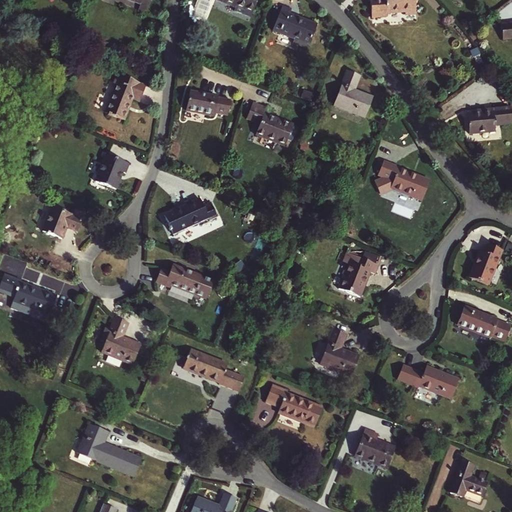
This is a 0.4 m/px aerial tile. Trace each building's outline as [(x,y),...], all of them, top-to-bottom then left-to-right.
[(146,14),(152,0),(130,0),(141,5),(139,10),(146,14)] [(217,0),(252,14),(257,0),(217,0)] [(416,13),(414,0),(370,0),(372,17),(388,15),(388,13),(406,12),(406,14),(416,13)] [(292,10),(283,7),(273,31),(295,40),(293,44),(307,49),(308,45),(310,46),(318,26),(290,15),(292,10)] [(511,23),(501,25),(503,39),(511,38),(511,23)] [(360,77),(348,72),(335,106),(365,118),(373,98),(355,91),(360,77)] [(146,87),(117,76),(114,84),(118,85),(106,114),(125,122),(129,111),(127,110),(131,100),(132,100),(140,103),(146,87)] [(231,101),(190,93),(186,112),(214,117),(215,114),(228,117),(231,101)] [(267,109),(253,103),(246,120),(260,126),(256,135),(285,147),(293,126),(282,121),(281,123),(275,121),(275,119),(265,114),(267,109)] [(484,112),(467,114),(469,133),(495,131),(494,125),(511,123),(511,116),(511,107),(484,109),(484,112)] [(130,165),(106,155),(96,183),(116,191),(123,173),(126,175),(130,165)] [(400,169),(384,163),(378,177),(393,183),(390,190),(421,202),(430,182),(399,170),(400,169)] [(200,200),(164,216),(173,235),(209,220),(210,221),(218,218),(211,204),(204,207),(200,200)] [(74,216),(52,208),(42,232),(62,240),(67,229),(78,234),(84,220),(83,220),(74,216)] [(488,286),(502,252),(488,246),(485,255),(480,253),(470,279),(488,286)] [(365,257),(380,262),(382,257),(367,252),(365,257)] [(362,269),(349,264),(339,290),(360,298),(370,273),(375,275),(379,266),(365,261),(362,269)] [(207,301),(214,283),(173,266),(170,273),(162,270),(157,283),(171,288),(171,287),(207,301)] [(49,318),(57,298),(21,283),(22,282),(4,275),(0,285),(0,292),(14,298),(12,303),(11,306),(48,320),(49,318)] [(497,322),(464,308),(457,326),(490,339),(491,338),(505,343),(510,329),(496,323),(497,322)] [(113,325),(102,353),(133,366),(141,346),(123,338),(129,324),(116,319),(113,325)] [(336,332),(346,336),(349,329),(338,325),(336,332)] [(336,332),(334,331),(318,372),(337,380),(340,373),(351,378),(359,358),(341,351),(347,336),(346,336),(336,332)] [(220,384),(219,386),(238,393),(244,378),(225,371),(227,366),(191,351),(183,369),(220,384)] [(458,381),(426,368),(424,375),(403,367),(397,381),(418,389),(419,388),(451,401),(458,381)] [(281,409),(279,414),(314,429),(322,409),(287,394),(287,393),(273,387),(266,403),(281,409)] [(134,478),(142,460),(104,444),(109,433),(89,425),(77,454),(134,478)] [(365,430),(354,458),(387,471),(396,449),(377,441),(379,436),(365,430)] [(463,498),(465,491),(483,497),(487,484),(470,478),(474,466),(461,462),(450,494),(463,498)] [(230,511),(235,500),(224,496),(219,508),(215,507),(215,506),(197,498),(191,511),(230,511)]
